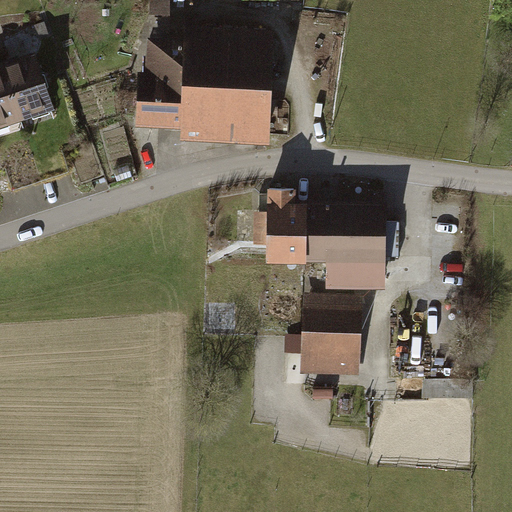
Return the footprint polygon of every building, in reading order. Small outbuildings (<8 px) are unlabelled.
[(168,0),(151,0),(151,12),(168,12),(168,0)] [(190,33),(178,32),(177,41),(151,40),(150,75),(143,75),(141,118),(235,122),(235,132),(267,134),(270,44),(190,41),(190,33)] [(39,43),(0,56),(0,121),(59,102),(39,43)] [(293,190),(269,190),(268,253),(328,254),(328,279),(383,280),(384,202),(293,201),(293,190)] [(364,295),(304,293),(302,374),(361,376),(364,295)]
